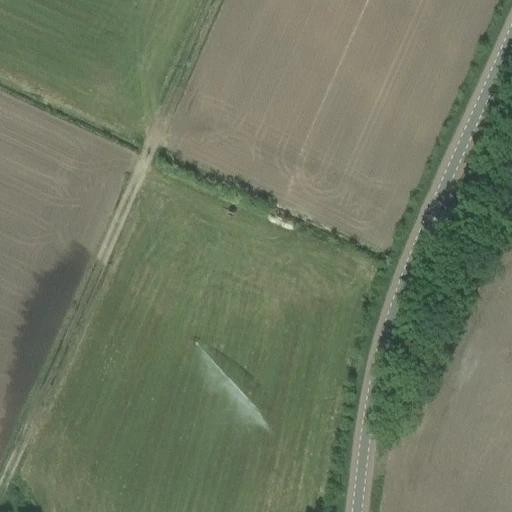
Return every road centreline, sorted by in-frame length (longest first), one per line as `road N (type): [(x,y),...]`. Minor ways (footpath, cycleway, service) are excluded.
road 1 (unclassified): [(359,511),(391,304),(511,35)]
road 2 (track): [(0,488),(158,128)]
